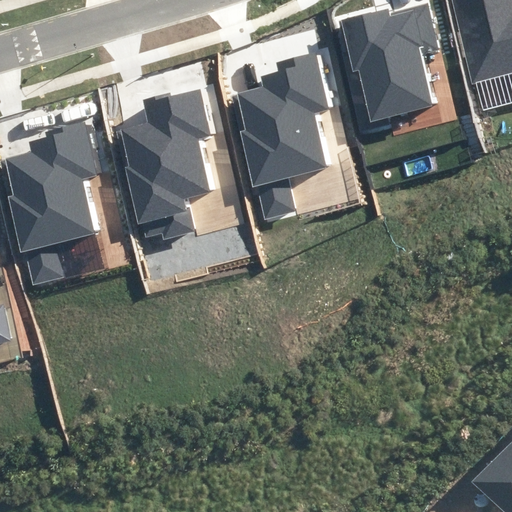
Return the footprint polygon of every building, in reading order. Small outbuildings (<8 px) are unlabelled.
[(511,71),(511,0),(453,0),(472,81),(511,71)] [(387,11),(342,21),(353,71),(359,70),(371,120),(431,106),(418,49),(436,45),(427,8),(388,18),(387,11)] [(258,184),(266,219),(296,212),(287,175),(325,167),(312,114),(327,110),(314,54),(278,63),(280,73),(260,78),(263,88),(237,94),(246,130),(242,131),(255,185),(258,184)] [(209,135),(199,90),(172,96),(171,93),(142,99),(147,122),(122,128),(131,167),(125,168),(141,237),(163,232),(164,238),(195,230),(187,196),(208,191),(196,138),(209,135)] [(95,177),(82,122),(47,130),(50,139),(31,143),(33,152),(8,158),(16,196),(10,198),(22,250),(94,234),(82,180),(95,177)] [(0,344),(11,342),(4,306),(0,306),(0,344)] [(511,511),(511,443),(472,482),(501,511),(511,511)]
